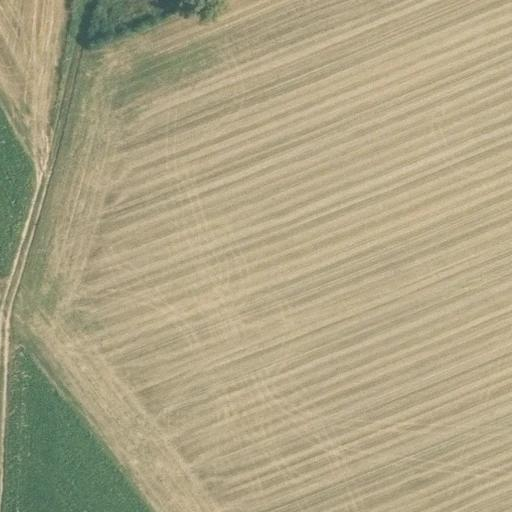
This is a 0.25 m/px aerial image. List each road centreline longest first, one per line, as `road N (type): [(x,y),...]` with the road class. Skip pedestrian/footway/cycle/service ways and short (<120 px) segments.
road 1 (track): [(2,311),(59,136),(89,0)]
road 2 (track): [(0,302),(0,456)]
